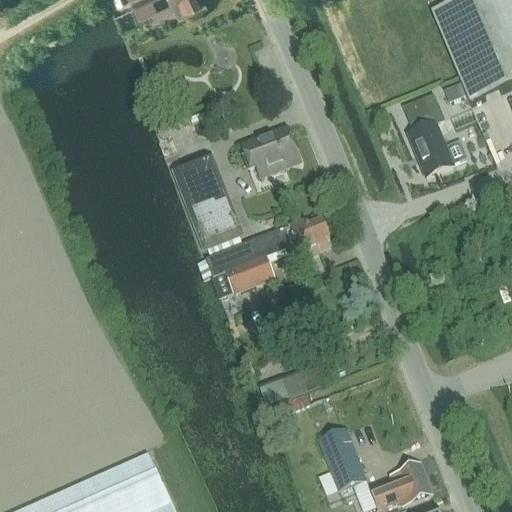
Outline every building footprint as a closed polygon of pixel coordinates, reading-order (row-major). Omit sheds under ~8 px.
[(176,0),(181,10),(203,0),(176,0)] [(511,0),(472,0),(432,17),(471,109),(511,91),(511,0)] [(433,100),(404,113),(414,136),(408,138),(426,181),(453,170),(452,168),(466,162),(460,145),(445,151),(436,129),(443,126),(433,100)] [(461,137),(479,129),(472,115),(455,123),(461,137)] [(290,131),(239,151),(249,176),(256,173),(259,182),(300,166),(291,139),(293,139),(290,131)] [(208,244),(234,235),(222,201),(209,167),(180,178),(193,211),(195,210),(208,244)] [(305,224),(205,263),(197,267),(205,286),(212,283),(220,303),(233,298),(233,299),(274,283),(265,261),(279,256),(279,257),(285,254),(291,269),(321,258),(320,255),(329,252),(326,245),(330,243),(322,224),(307,230),(305,224)] [(171,511),(148,459),(29,511),(171,511)] [(357,511),(340,465),(312,476),(325,511),(357,511)] [(392,485),(369,493),(376,511),(384,511),(400,506),(402,510),(432,499),(420,468),(390,480),(392,485)]
